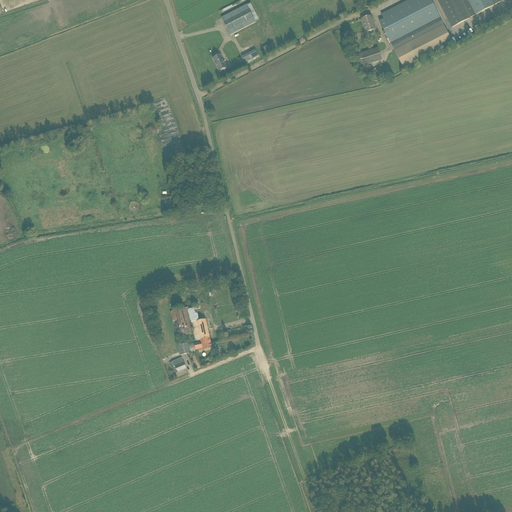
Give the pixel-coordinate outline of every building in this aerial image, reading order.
[(392,45),(440,19),(430,0),(409,0),(381,15),(384,19),(380,22),(392,45)] [(470,19),(459,0),(437,0),(452,29),(470,19)] [(467,0),(459,0),(470,19),(476,16),(467,0)] [(467,0),(476,16),(494,7),(489,0),(467,0)] [(250,4),(247,6),(255,22),(259,20),(250,4)] [(255,22),(247,6),(246,5),(221,18),(230,35),(255,22)] [(371,16),(361,19),(363,24),(366,33),(368,33),(368,34),(369,34),(369,35),(370,35),(371,35),(372,35),(373,35),(373,34),(374,34),(374,33),(374,32),(374,31),(376,30),(373,21),(372,20),(371,16)] [(440,19),(392,45),(394,50),(443,25),(440,19)] [(443,25),(394,50),(395,50),(404,69),(453,44),(452,43),(448,34),(443,25)] [(360,54),(355,56),(359,68),(364,66),(382,60),(379,52),(378,48),(360,54)] [(245,63),(258,56),(255,50),(242,57),(245,63)] [(219,72),(227,68),(220,55),(213,59),(219,72)] [(206,320),(201,321),(191,323),(188,308),(171,312),(176,338),(194,334),(195,341),(200,340),(201,342),(194,344),(195,347),(211,343),(206,320)] [(212,349),(211,343),(195,347),(196,352),(212,349)] [(187,354),(184,344),(178,345),(180,355),(187,354)] [(182,358),(176,360),(172,362),(174,367),(175,367),(176,369),(173,370),(175,374),(186,369),(182,358)]
